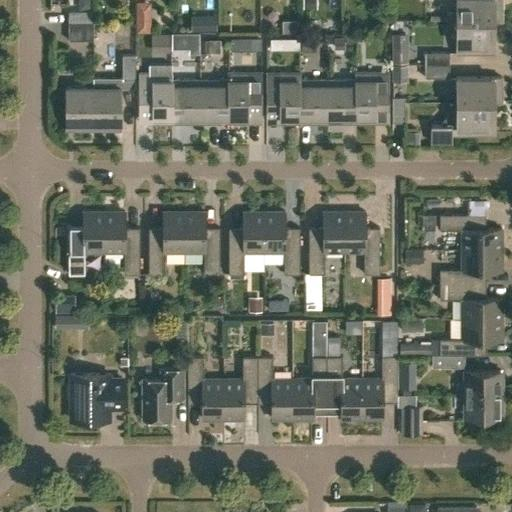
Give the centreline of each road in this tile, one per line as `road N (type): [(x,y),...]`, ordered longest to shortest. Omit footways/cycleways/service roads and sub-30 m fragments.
road 1 (residential): [(511,170),(28,169)]
road 2 (residential): [(30,371),(28,169)]
road 3 (residential): [(316,457),(511,457)]
road 4 (residential): [(138,457),(316,457)]
road 5 (residential): [(28,169),(28,0)]
